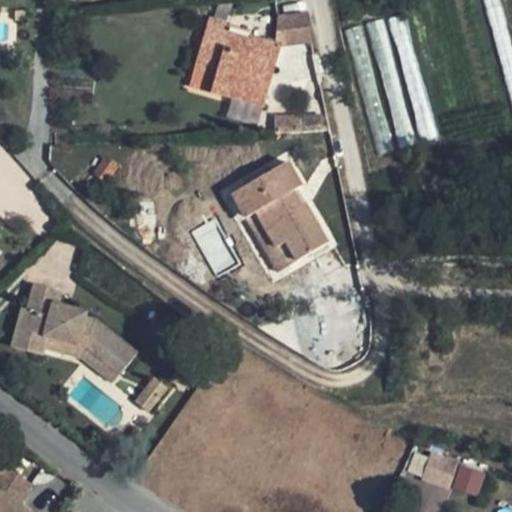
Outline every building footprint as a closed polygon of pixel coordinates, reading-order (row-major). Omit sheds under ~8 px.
[(280,16),(277,45),(284,48),(310,46),(304,14),(280,16)] [(228,23),(210,18),(196,68),(233,80),(228,97),(264,108),(284,48),(277,45),(251,37),(250,43),(224,35),(228,23)] [(196,68),(191,85),(228,97),(233,80),(196,68)] [(277,137),(303,136),(303,118),(276,119),(277,137)] [(281,244),(293,263),(322,246),(300,206),(295,208),(287,193),(297,188),(284,164),(230,194),(243,218),(252,213),(272,249),(281,244)] [(158,206),(139,206),(140,243),(158,244),(158,206)] [(243,218),(274,274),(293,263),(281,244),(272,249),(252,213),(243,218)] [(174,264),(196,278),(202,269),(181,255),(174,264)] [(27,313),(50,319),(53,307),(55,300),(57,293),(34,287),(27,313)] [(53,307),(68,311),(70,305),(55,300),(53,307)] [(68,311),(53,307),(50,319),(45,339),(85,349),(120,376),(136,357),(95,325),(83,322),(85,316),(68,311)] [(27,313),(23,312),(12,350),(40,357),(42,350),(45,339),(50,319),(27,313)] [(85,349),(45,339),(42,350),(78,361),(111,387),(120,376),(85,349)] [(506,364),(469,360),(463,416),(500,420),(506,364)] [(138,405),(150,416),(169,392),(156,382),(138,405)] [(421,480),(451,487),(458,459),(428,452),(421,480)] [(452,487),(477,496),(485,472),(460,463),(452,487)] [(0,511),(19,511),(18,511),(32,491),(4,471),(0,476),(0,511)]
